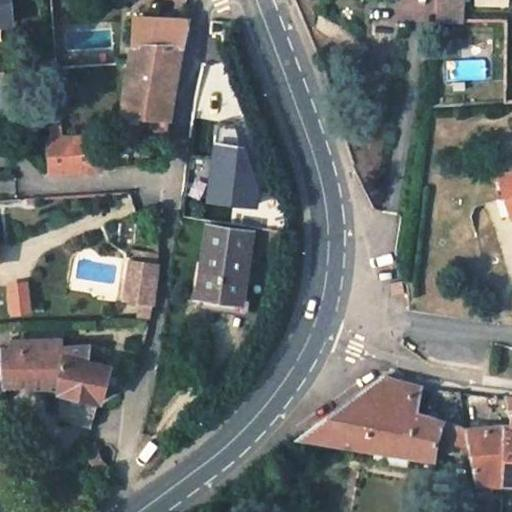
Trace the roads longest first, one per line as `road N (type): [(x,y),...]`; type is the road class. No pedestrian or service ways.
road 1 (residential): [(204,0),(170,261),(124,511)]
road 2 (secondary): [(256,0),(324,195),(328,266),(313,329)]
road 3 (secondary): [(313,329),(262,410),(145,511)]
road 4 (residential): [(511,387),(425,374),(313,329)]
road 5 (unknown): [(323,292),(511,329)]
road 6 (unknown): [(179,177),(0,172)]
